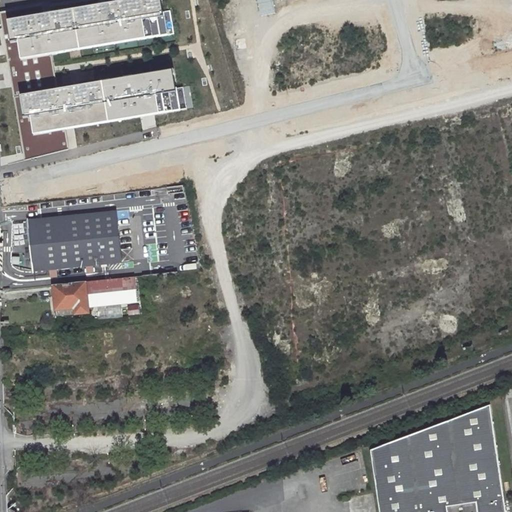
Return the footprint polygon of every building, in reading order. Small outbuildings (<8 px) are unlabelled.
[(10,62),(25,153),(67,146),(64,129),(187,108),(183,86),(176,87),(174,75),(168,76),(164,72),(58,90),(52,55),(167,35),(174,34),(170,11),(163,12),(161,0),(160,0),(155,1),(154,0),(131,0),(45,15),(44,5),(0,13),(8,62),(10,62)] [(284,0),(266,0),(268,15),(285,14),(284,0)] [(116,211),(27,221),(32,271),(121,261),(116,211)] [(136,277),(54,285),(57,315),(58,317),(90,314),(89,303),(127,299),(126,291),(137,289),(136,277)] [(139,315),(138,304),(126,305),(127,316),(139,315)] [(371,450),(379,511),(448,511),(448,507),(477,503),(478,511),(506,511),(491,405),(371,450)]
